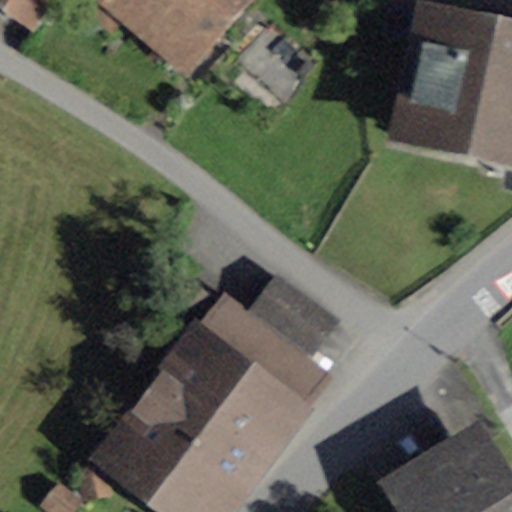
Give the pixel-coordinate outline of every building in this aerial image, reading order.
[(0,0),(31,20),(43,0),(0,0)] [(119,0),(194,66),(250,0),(119,0)] [(511,49),(429,32),(415,97),(432,101),(425,131),(511,150),(511,49)] [(260,312),(309,347),(326,322),(277,288),(260,312)] [(219,341),(169,404),(239,460),(278,411),(290,420),(320,381),(223,304),(203,329),(219,341)] [(407,490),(420,511),(511,511),(511,510),(473,449),(407,490)]
